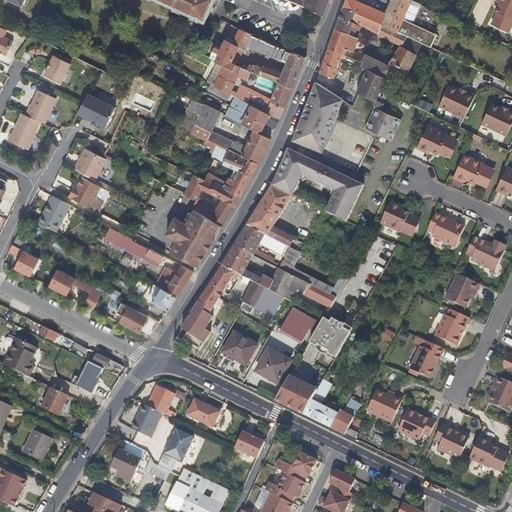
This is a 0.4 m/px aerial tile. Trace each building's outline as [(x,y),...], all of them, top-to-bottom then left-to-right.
[(163,0),(207,20),(215,0),(163,0)] [(287,0),(317,14),(321,15),(326,0),(287,0)] [(384,13),(353,0),(344,0),(342,7),(354,12),(351,20),(360,23),(376,31),(379,23),(384,13)] [(389,0),(384,13),(379,23),(420,40),(429,44),(435,31),(402,17),(408,0),(389,0)] [(494,14),(490,23),(507,30),(511,21),(511,0),(495,0),(494,4),(497,6),(493,13),(494,14)] [(354,12),(342,7),(341,8),(334,26),(348,33),(351,25),(358,28),(360,23),(351,20),(354,12)] [(379,23),(376,31),(399,41),(398,44),(414,51),(420,40),(379,23)] [(0,52),(6,56),(13,42),(3,36),(7,30),(0,26),(0,52)] [(277,81),(292,88),(304,57),(300,54),(240,26),(234,40),(227,37),(225,41),(223,41),(221,45),(218,44),(214,51),(219,54),(216,59),(221,62),(228,66),(232,68),(236,62),(231,60),(237,45),(244,49),(247,44),(287,62),(283,72),(265,64),(263,66),(256,62),(254,64),(251,63),(248,68),(277,81)] [(334,26),(326,47),(341,53),(348,33),(334,26)] [(358,37),(348,33),(341,53),(346,56),(348,51),(353,52),(358,37)] [(361,65),(364,67),(384,76),(387,69),(394,73),(396,66),(405,70),(414,51),(398,44),(388,66),(365,56),(362,64),(361,65)] [(326,47),(317,70),(332,76),(338,60),(341,53),(326,47)] [(54,55),(44,74),(58,81),(59,77),(63,79),(71,63),(54,55)] [(228,66),(221,62),(210,83),(213,85),(217,87),(228,66)] [(240,64),(236,62),(232,68),(237,71),(240,64)] [(243,75),(247,67),(240,64),(237,71),(237,72),(240,74),(243,75)] [(232,68),(228,66),(217,87),(231,95),(233,91),(234,90),(230,87),(233,80),(237,72),(237,71),(232,68)] [(364,67),(353,90),(374,97),(378,87),(384,76),(364,67)] [(313,79),(290,138),(318,150),(323,136),(325,137),(327,131),(329,123),(334,110),(333,109),(338,96),(313,79)] [(269,100),(284,107),(292,88),(277,81),(270,99),(269,100)] [(217,87),(213,85),(211,91),(230,101),(232,95),(231,95),(217,87)] [(462,118),(473,94),(465,91),(463,93),(457,90),(447,86),(437,106),(462,118)] [(269,114),(277,119),(279,119),(284,107),(269,100),(270,99),(248,88),(246,92),(242,100),(246,102),(250,105),(269,114)] [(41,122),(45,124),(57,98),(38,90),(27,116),(41,122)] [(242,100),(246,92),(241,90),(237,97),(242,100)] [(78,111),(76,114),(104,127),(114,107),(87,94),(82,103),(78,111)] [(241,113),(246,102),(242,100),(237,97),(231,108),(241,113)] [(204,104),(217,111),(220,105),(206,99),(204,104)] [(176,126),(182,129),(195,103),(190,100),(176,126)] [(372,106),(379,109),(382,104),(376,102),(373,100),(370,105),(372,106)] [(245,115),(250,105),(246,102),(241,113),(245,115)] [(182,129),(189,133),(203,107),(195,103),(182,129)] [(231,151),(258,163),(269,138),(268,138),(254,131),(247,146),(209,129),(218,111),(217,111),(204,104),(203,107),(189,133),(189,135),(203,142),(203,145),(213,150),(209,157),(212,159),(202,178),(207,180),(217,161),(223,164),(224,165),(231,151)] [(245,115),(263,125),(269,114),(250,105),(245,115)] [(489,105),(479,125),(504,137),(511,119),(511,112),(506,110),(504,112),(489,105)] [(379,109),(372,106),(362,127),(389,139),(399,118),(389,113),(379,109)] [(226,118),(231,120),(235,113),(228,111),(223,108),(221,113),(226,118)] [(27,116),(22,114),(12,133),(11,133),(7,140),(28,150),(41,122),(27,116)] [(260,132),(263,125),(245,115),(241,123),(260,132)] [(267,127),(272,130),(277,120),(272,118),(267,127)] [(426,125),(415,147),(427,153),(429,149),(437,153),(437,152),(447,156),(454,139),(426,125)] [(146,155),(147,153),(149,147),(134,140),(131,148),(146,155)] [(196,161),(202,148),(188,142),(182,155),(196,161)] [(272,185),(292,195),(316,206),(340,218),(345,221),(362,184),(324,166),(318,163),(286,148),(285,151),(272,185)] [(85,149),(74,168),(96,179),(106,160),(85,149)] [(207,180),(239,195),(258,163),(231,151),(224,165),(240,172),(236,180),(232,178),(229,183),(217,178),(223,164),(217,161),(207,180)] [(463,154),(452,176),(464,182),(465,179),(474,183),(475,182),(484,186),(491,169),(482,165),(482,163),(463,154)] [(31,162),(33,165),(34,168),(38,168),(40,167),(37,160),(31,162)] [(511,170),(505,167),(494,190),(506,195),(508,192),(511,193),(511,170)] [(202,178),(192,174),(184,193),(196,198),(191,208),(194,209),(207,216),(208,215),(218,220),(223,223),(239,195),(207,180),(202,178)] [(77,187),(76,189),(95,199),(102,202),(104,201),(97,197),(102,188),(83,178),(77,187)] [(271,185),(246,225),(263,233),(286,245),(291,236),(272,226),(292,195),(272,185),(271,185)] [(72,190),(68,196),(97,212),(102,202),(76,189),(75,192),(72,190)] [(52,196),(38,222),(56,231),(70,205),(52,196)] [(390,199),(379,221),(399,231),(400,230),(409,234),(416,217),(408,213),(408,212),(401,208),(402,205),(390,199)] [(173,224),(169,230),(207,250),(210,244),(209,243),(220,222),(219,222),(218,220),(208,215),(207,216),(194,209),(185,224),(180,222),(178,226),(173,224)] [(448,218),(435,212),(427,228),(439,234),(437,237),(454,246),(464,226),(455,221),(453,222),(448,219),(448,218)] [(246,225),(234,245),(250,253),(257,242),(263,233),(246,225)] [(126,235),(111,227),(105,237),(120,245),(121,244),(126,235)] [(169,230),(165,235),(176,241),(204,255),(208,251),(207,250),(169,230)] [(18,232),(13,244),(20,248),(26,236),(18,232)] [(263,233),(257,242),(289,258),(293,249),(292,248),(286,245),(263,233)] [(126,235),(121,244),(128,247),(133,239),(126,235)] [(486,241),(473,235),(465,252),(472,256),(471,259),(495,270),(505,249),(504,249),(504,247),(493,242),(492,245),(485,243),(486,241)] [(133,239),(128,247),(147,257),(151,248),(133,239)] [(176,241),(169,252),(196,266),(204,255),(176,241)] [(234,245),(221,265),(239,274),(244,277),(252,281),(279,295),(288,299),(292,301),(296,293),(287,288),(289,284),(303,292),(307,284),(299,279),(282,270),(278,268),(271,281),(261,275),(259,279),(250,274),(242,270),(251,254),(250,253),(234,245)] [(172,268),(175,261),(151,248),(147,257),(160,264),(162,262),(172,268)] [(293,249),(289,258),(282,270),(299,279),(303,272),(292,267),(300,252),(293,249)] [(33,279),(42,261),(24,252),(16,271),(33,279)] [(177,296),(193,271),(182,265),(171,282),(148,271),(144,278),(147,280),(151,282),(177,296)] [(221,265),(194,308),(202,313),(203,309),(209,312),(217,300),(232,276),(235,277),(237,277),(239,274),(221,265)] [(102,293),(56,269),(46,288),(65,298),(71,286),(88,295),(82,306),(92,311),(102,293)] [(303,272),(299,279),(307,284),(334,298),(338,291),(303,272)] [(475,293),(479,284),(457,273),(445,298),(465,307),(472,292),(475,293)] [(279,295),(252,281),(238,307),(251,313),(255,308),(268,315),(279,295)] [(168,311),(177,296),(151,282),(149,286),(158,291),(152,302),(168,311)] [(307,284),(303,292),(330,305),(334,298),(307,284)] [(110,295),(118,300),(122,293),(113,288),(110,295)] [(148,316),(151,308),(152,308),(137,299),(132,308),(148,316)] [(121,322),(140,333),(148,316),(132,308),(129,306),(127,310),(125,309),(122,315),(124,317),(121,322)] [(278,329),(300,341),(313,319),(291,307),(278,329)] [(148,316),(159,322),(161,313),(151,308),(148,316)] [(202,313),(194,308),(181,329),(198,339),(205,329),(212,316),(208,314),(209,312),(203,309),(202,313)] [(463,330),(469,318),(454,310),(451,317),(444,313),(435,334),(456,345),(459,338),(457,337),(460,329),(463,330)] [(323,317),(322,317),(307,342),(315,345),(315,349),(318,352),(321,353),(324,352),(333,358),(352,326),(340,320),(339,321),(330,317),(328,320),(323,317)] [(59,333),(43,325),(39,333),(55,341),(59,333)] [(387,328),(380,341),(391,346),(397,333),(387,328)] [(205,329),(198,339),(204,343),(207,338),(210,332),(205,329)] [(233,331),(222,351),(245,365),(256,344),(233,331)] [(31,360),(37,348),(18,338),(5,365),(30,377),(35,366),(28,362),(29,359),(31,360)] [(438,360),(443,348),(425,340),(423,346),(420,345),(410,367),(431,377),(435,367),(433,366),(436,360),(438,360)] [(88,348),(76,341),(75,345),(86,351),(88,348)] [(268,349),(255,371),(277,383),(290,362),(268,349)] [(108,366),(111,359),(98,353),(94,360),(108,366)] [(101,368),(88,362),(80,378),(77,385),(92,393),(99,379),(96,378),(101,368)] [(72,383),(77,385),(80,378),(75,376),(72,383)] [(288,376),(274,400),(281,403),(302,414),(316,390),(288,376)] [(508,411),(511,402),(511,382),(497,376),(493,384),(495,385),(488,401),(508,411)] [(316,390),(302,414),(329,427),(337,413),(332,410),(316,403),(320,394),(323,395),(329,384),(321,379),(316,390)] [(158,385),(148,405),(153,407),(168,414),(175,418),(177,414),(168,409),(176,393),(158,385)] [(42,406),(60,415),(69,396),(52,387),(42,406)] [(366,409),(390,420),(401,398),(392,394),(390,397),(374,390),(366,409)] [(342,403),(343,402),(345,397),(340,395),(337,400),(342,403)] [(63,416),(72,397),(69,396),(60,415),(63,416)] [(221,411),(196,399),(189,414),(214,426),(221,411)] [(11,405),(0,400),(0,432),(7,419),(5,418),(11,405)] [(337,413),(329,427),(343,434),(356,408),(343,402),(342,403),(341,404),(337,413)] [(332,410),(337,413),(341,404),(336,402),(332,410)] [(156,439),(168,414),(153,407),(141,432),(156,439)] [(421,431),(427,434),(434,420),(422,415),(421,416),(416,414),(416,412),(407,408),(397,429),(418,438),(421,431)] [(440,423),(433,437),(440,440),(437,447),(458,457),(468,436),(459,432),(458,433),(453,431),(453,429),(440,423)] [(53,437),(34,427),(23,450),(40,458),(46,444),(49,446),(53,437)] [(194,435),(176,427),(171,438),(169,443),(164,454),(182,462),(194,435)] [(252,433),(244,430),(244,432),(236,447),(258,457),(259,456),(266,442),(251,435),(252,433)] [(478,434),(467,457),(488,466),(489,465),(497,469),(505,453),(496,449),(497,447),(489,443),(490,440),(478,434)] [(125,473),(123,478),(132,482),(143,460),(122,449),(113,466),(121,471),(125,473)] [(287,472),(301,479),(304,472),(311,476),(319,460),(302,452),(296,466),(281,459),(277,467),(287,472)] [(182,511),(219,511),(230,491),(185,469),(168,505),(179,511),(182,511)] [(27,479),(6,470),(0,481),(0,498),(16,506),(23,491),(23,489),(22,488),(27,479)] [(352,492),(359,480),(358,480),(339,470),(332,482),(344,488),(340,495),(347,498),(352,501),(356,494),(352,492)] [(272,492),(290,501),(293,495),(299,497),(306,481),(301,479),(287,472),(281,486),(271,481),(267,490),(272,492)] [(337,511),(346,511),(353,501),(352,501),(347,498),(340,495),(334,491),(330,500),(325,497),(321,504),(337,511)] [(272,492),(261,511),(288,511),(293,502),(290,501),(272,492)] [(95,493),(89,505),(97,508),(104,511),(118,511),(122,505),(95,493)]
